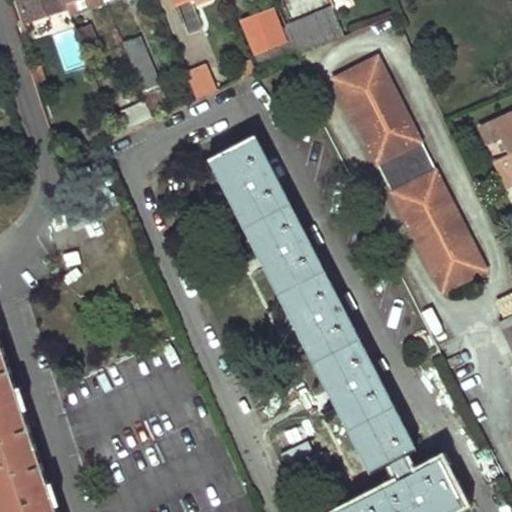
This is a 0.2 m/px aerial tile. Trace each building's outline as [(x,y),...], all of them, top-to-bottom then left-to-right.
[(18,0),(27,23),(67,8),(63,0),(18,0)] [(63,0),(67,8),(71,18),(103,6),(100,0),(63,0)] [(238,23),(251,57),(286,43),(272,9),(238,23)] [(333,9),(285,28),(297,56),(344,36),(333,9)] [(86,16),(72,22),(78,37),(79,37),(82,42),(89,39),(87,34),(92,32),(86,16)] [(376,55),(332,78),(441,294),(485,271),(376,55)] [(184,74),(196,101),(217,92),(205,65),(184,74)] [(42,83),(37,85),(40,91),(45,89),(42,83)] [(152,87),(142,91),(152,115),(162,111),(152,87)] [(127,127),(150,118),(144,105),(122,114),(127,127)] [(511,113),(480,127),(506,186),(511,183),(511,113)] [(399,477),(330,511),(439,511),(463,500),(441,457),(415,471),(406,453),(414,449),(253,135),(210,157),(371,471),(391,460),(399,477)] [(147,285),(132,295),(144,313),(159,302),(147,285)] [(511,313),(499,320),(511,349),(511,353),(511,354),(511,357),(511,313)] [(57,511),(57,510),(63,508),(54,482),(49,483),(26,413),(30,411),(21,385),(17,386),(0,336),(0,511),(57,511)] [(442,362),(456,385),(466,380),(452,356),(442,362)] [(465,405),(490,454),(495,451),(491,442),(495,439),(474,400),(465,405)]
